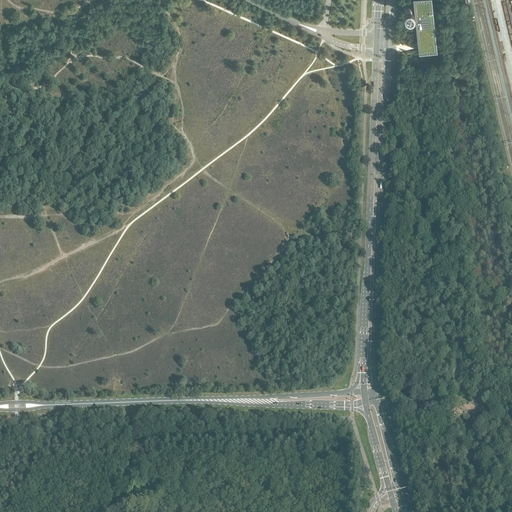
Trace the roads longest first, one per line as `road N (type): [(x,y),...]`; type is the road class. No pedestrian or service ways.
road 1 (primary): [(378,397),(386,49)]
road 2 (primary): [(376,49),(364,391)]
road 3 (track): [(459,0),(511,227)]
road 4 (primary): [(167,400),(366,408)]
road 5 (primary): [(364,391),(167,400)]
road 6 (track): [(511,390),(381,408)]
